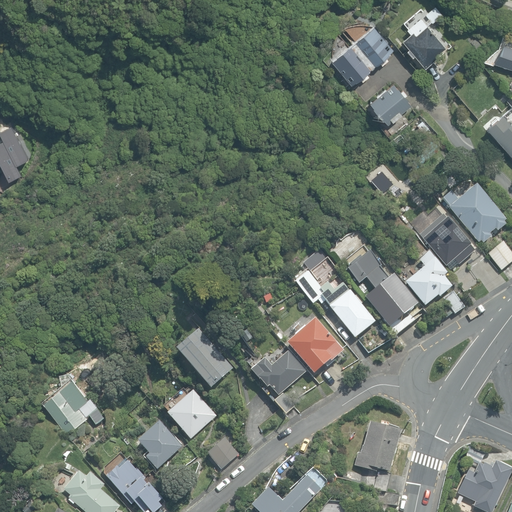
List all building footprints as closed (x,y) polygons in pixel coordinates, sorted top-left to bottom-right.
[(427,15),(433,23),(442,15),(435,8),(427,15)] [(415,55),(425,68),(438,57),(437,55),(446,48),(421,18),(408,30),(412,35),(404,41),(410,49),(408,50),(413,57),(415,55)] [(353,44),(372,67),(379,62),(382,65),(388,60),(385,57),(393,50),(373,26),(353,44)] [(366,73),(372,67),(353,44),(332,61),(351,85),(359,78),(362,82),(369,76),(366,73)] [(511,48),(504,45),(494,64),(511,70),(511,48)] [(370,103),(388,124),(392,121),(393,122),(402,114),(401,113),(411,105),(404,97),(406,95),(402,90),(400,92),(393,84),(370,103)] [(503,114),(487,127),(511,156),(511,122),(511,123),(503,114)] [(0,131),(4,140),(0,141),(0,161),(10,180),(22,174),(17,165),(29,159),(11,125),(0,131)] [(481,241),(483,243),(491,236),(489,234),(495,229),(497,231),(506,224),(504,222),(506,220),(477,185),(468,191),(466,188),(463,190),(466,194),(458,200),(452,192),(444,199),(451,207),(450,208),(479,243),(481,241)] [(446,219),(442,215),(419,235),(423,239),(422,239),(446,266),(454,260),(458,265),(474,251),(470,246),(470,245),(447,218),(446,219)] [(489,255),(502,270),(511,261),(511,253),(504,243),(489,255)] [(367,252),(363,246),(344,262),(348,267),(346,269),(359,284),(366,278),(375,290),(366,297),(390,327),(392,325),(399,334),(408,329),(401,318),(418,303),(394,274),(391,277),(388,273),(386,274),(380,266),(381,265),(369,250),(367,252)] [(406,282),(425,306),(438,295),(440,297),(452,287),(443,276),(447,274),(435,259),(434,259),(429,253),(420,260),(425,267),(406,282)] [(321,287),(308,272),(295,282),(313,304),(318,300),(321,304),(325,301),(330,306),(329,306),(354,338),(375,321),(350,290),(349,290),(343,283),(333,290),(327,282),(321,287)] [(445,297),(455,313),(464,307),(454,291),(445,297)] [(443,312),(447,317),(454,313),(450,307),(443,312)] [(288,343),(314,374),(331,360),(332,361),(343,351),(315,319),(288,343)] [(250,328),(241,334),(246,342),(255,336),(250,328)] [(177,350),(212,388),(233,368),(199,330),(177,350)] [(270,385),(279,395),(307,372),(289,351),(275,364),(270,359),(268,361),(265,358),(252,370),(260,379),(268,387),(270,385)] [(45,407),(67,435),(87,420),(80,410),(87,404),(72,385),(45,407)] [(169,414),(191,438),(217,415),(194,391),(169,414)] [(274,400),(286,414),(294,406),(282,393),(274,400)] [(90,416),(96,425),(104,419),(98,410),(90,416)] [(146,457),(158,469),(183,447),(180,443),(160,422),(139,441),(150,453),(146,457)] [(354,465),(377,472),(378,468),(389,471),(401,431),(371,422),(363,447),(362,446),(360,454),(358,453),(354,465)] [(208,453),(222,469),(240,454),(225,438),(208,453)] [(466,458),(478,464),(479,463),(480,463),(485,453),(468,445),(466,458)] [(151,511),(154,511),(161,506),(159,503),(164,499),(151,484),(148,486),(142,479),(141,473),(128,460),(120,468),(118,466),(106,476),(121,493),(126,493),(142,511),(145,511),(149,509),(151,511)] [(473,505),(486,511),(491,511),(511,470),(511,468),(496,460),(495,464),(492,462),(490,465),(485,463),(484,465),(480,464),(480,463),(479,463),(479,464),(478,465),(474,473),(468,470),(458,492),(476,500),(473,505)] [(374,488),(386,491),(391,474),(378,470),(374,488)] [(70,498),(86,511),(115,511),(120,506),(101,489),(105,485),(91,473),(87,478),(80,472),(65,490),(72,495),(70,498)] [(252,506),(258,511),(299,511),(322,489),(308,476),(283,502),(269,489),(252,506)] [(376,502),(397,506),(399,494),(378,491),(376,502)] [(24,511),(32,511),(36,508),(30,502),(22,510),(24,511)]
